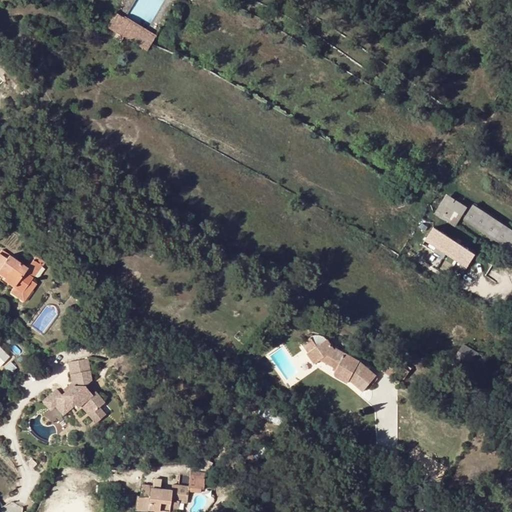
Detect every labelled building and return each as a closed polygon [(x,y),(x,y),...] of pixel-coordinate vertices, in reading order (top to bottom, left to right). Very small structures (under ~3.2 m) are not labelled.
[(124,37),(147,52),(177,0),(123,0),(107,28),(117,33),(114,39),(121,43),(124,37)] [(455,228),(468,209),(447,195),(435,215),(455,228)] [(511,230),(473,205),(464,220),(511,251),(511,230)] [(468,266),(476,255),(434,228),(427,239),(468,266)] [(15,287),(19,280),(27,286),(34,277),(25,272),(28,268),(10,255),(8,258),(0,252),(0,273),(5,277),(3,280),(15,287)] [(28,268),(25,272),(34,277),(42,266),(34,260),(28,268)] [(27,286),(19,280),(15,287),(11,292),(24,301),(33,289),(27,286)] [(347,384),(349,380),(362,392),(376,377),(360,363),(335,349),(328,340),(317,347),(311,338),(302,344),(309,353),(307,355),(314,365),(319,361),(332,367),(331,369),(335,373),(335,375),(337,378),(347,384)] [(454,361),(465,367),(474,352),(463,345),(454,361)] [(0,365),(9,357),(0,348),(0,365)] [(474,352),(465,367),(474,372),(485,359),(474,352)] [(393,378),(401,366),(390,359),(382,371),(393,378)] [(85,360),(66,363),(71,384),(71,387),(63,394),(60,396),(55,390),(41,402),(49,412),(54,407),(62,416),(71,408),(70,408),(73,405),(76,408),(79,406),(82,403),(92,413),(98,408),(103,403),(94,392),(91,395),(83,387),(90,382),(85,360)] [(12,375),(17,370),(10,363),(5,368),(12,375)] [(95,423),(104,415),(98,408),(92,413),(82,403),(79,406),(95,423)] [(57,420),(62,416),(54,407),(49,412),(57,420)] [(82,444),(98,454),(106,441),(99,437),(95,443),(86,437),(82,444)] [(187,476),(186,486),(189,487),(188,490),(202,491),(203,478),(187,476)] [(169,511),(171,502),(171,498),(179,499),(178,503),(186,504),(188,490),(189,487),(186,486),(173,485),(172,490),(152,488),(152,486),(142,484),(141,496),(138,496),(136,511),(147,511),(148,511),(149,510),(159,511),(158,511),(169,511)]
